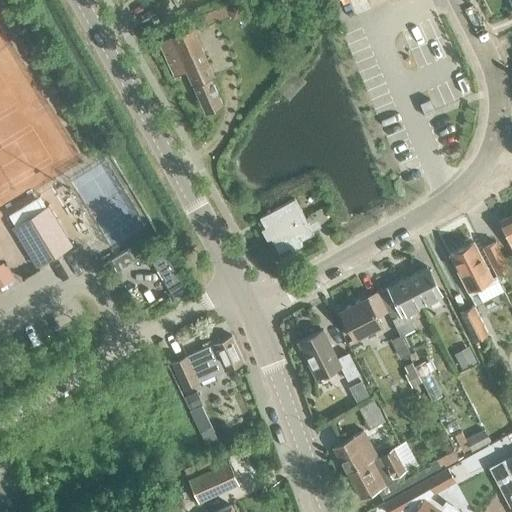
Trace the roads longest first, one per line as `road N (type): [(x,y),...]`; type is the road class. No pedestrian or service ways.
road 1 (residential): [(457,0),(497,90),(487,153),(445,200),(252,312)]
road 2 (tertiary): [(237,285),(80,0)]
road 3 (residential): [(0,418),(237,285)]
road 4 (tertiary): [(326,511),(252,312)]
